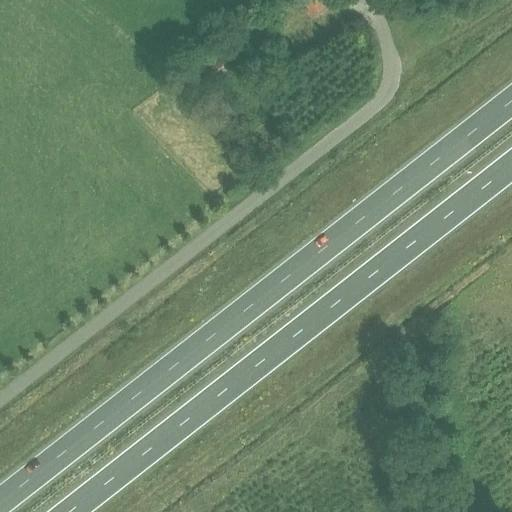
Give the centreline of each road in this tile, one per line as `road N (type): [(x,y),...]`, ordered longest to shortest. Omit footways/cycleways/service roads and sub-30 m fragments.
road 1 (trunk): [(511,99),(0,501)]
road 2 (unclassified): [(0,401),(379,101),(389,84),(389,48),(370,0)]
road 3 (trunk): [(71,511),(511,164)]
road 4 (track): [(435,511),(427,335)]
